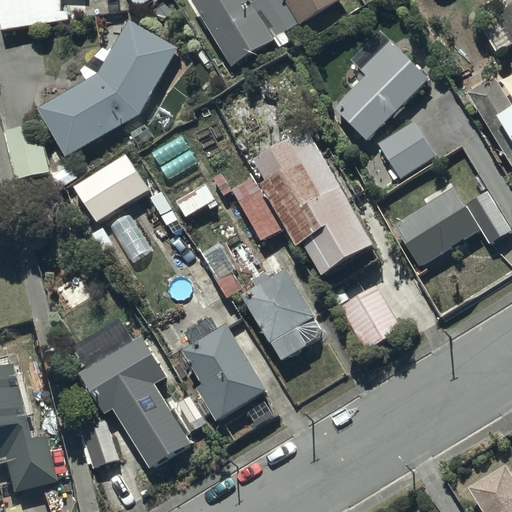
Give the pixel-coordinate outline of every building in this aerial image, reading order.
[(0,0),(0,33),(67,22),(67,14),(59,14),(59,0),(0,0)] [(129,0),(135,9),(150,0),(129,0)] [(246,0),(198,0),(191,4),(231,69),(342,0),(262,0),(251,7),(246,0)] [(511,6),(497,16),(511,42),(511,6)] [(99,77),(40,111),(67,158),(138,117),(178,50),(131,23),(99,77)] [(365,79),(333,112),(367,145),(428,83),(389,44),(360,74),(365,79)] [(511,106),(495,79),(467,96),(511,168),(511,106)] [(39,126),(3,135),(16,184),(51,175),(39,126)] [(412,126),(377,150),(399,181),(434,157),(412,126)] [(265,186),(259,189),(294,251),(301,247),(321,281),(372,252),(306,135),(253,166),(265,186)] [(129,157),(74,191),(97,226),(151,192),(129,157)] [(197,198),(179,208),(185,220),(207,208),(209,211),(218,206),(216,201),(230,194),(222,178),(194,192),(197,198)] [(252,182),(232,193),(260,244),(276,235),(254,196),(258,193),(252,182)] [(452,191),(393,228),(419,270),(479,232),(488,246),(511,232),(488,194),(464,209),(452,191)] [(254,291),(241,299),(281,364),(327,335),(287,271),(272,280),(267,272),(249,283),(254,291)] [(376,288),(340,310),(366,354),(402,333),(376,288)] [(192,346),(180,353),(200,386),(196,389),(217,424),(266,394),(226,328),(216,335),(206,320),(185,333),(192,346)] [(140,340),(79,380),(104,419),(113,413),(150,471),(189,446),(184,438),(188,435),(173,411),(168,414),(152,389),(166,380),(140,340)] [(26,444),(11,381),(8,368),(0,370),(0,469),(5,468),(12,500),(53,490),(41,440),(26,444)] [(105,422),(80,430),(94,471),(119,462),(105,422)] [(511,511),(511,483),(503,469),(470,488),(484,511),(511,511)]
